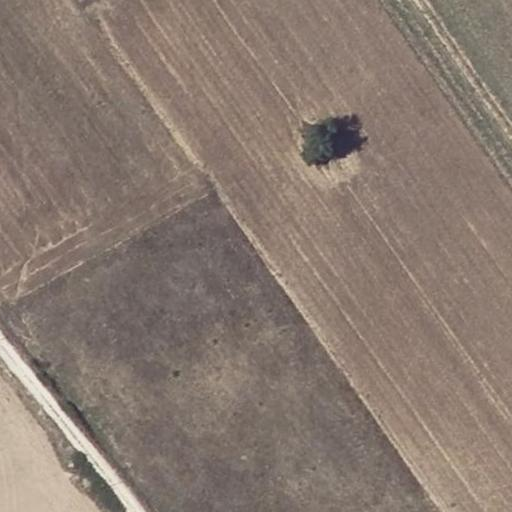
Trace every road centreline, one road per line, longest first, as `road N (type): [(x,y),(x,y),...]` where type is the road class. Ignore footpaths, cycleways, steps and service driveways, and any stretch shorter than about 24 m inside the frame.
road 1 (track): [(130,511),(0,345)]
road 2 (track): [(511,130),(421,0)]
